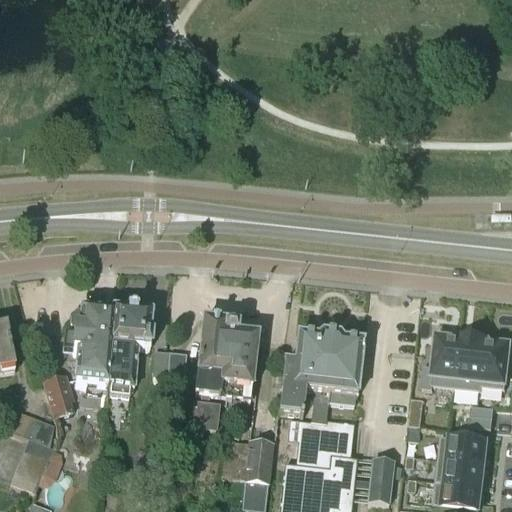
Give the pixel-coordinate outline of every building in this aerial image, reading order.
[(103,394),(110,320),(79,317),(79,318),(76,318),(70,323),(69,331),(73,336),(73,339),(63,338),(62,355),(71,356),(71,359),(76,360),(74,376),(75,376),(74,391),(103,394)] [(110,320),(103,394),(110,394),(109,401),(131,403),(136,354),(149,355),(150,343),(147,343),(149,324),(150,320),(111,317),(111,320),(110,320)] [(216,413),(206,412),(207,402),(248,407),(256,342),(235,340),(236,335),(225,334),(226,329),(202,326),(196,380),(194,401),(199,402),(198,411),(193,410),(190,434),(214,437),(216,413)] [(4,332),(0,332),(0,377),(13,375),(4,332)] [(355,403),(360,366),(362,349),(341,347),(338,342),(321,340),(317,344),(296,341),(293,370),(283,369),(282,371),(284,371),(278,419),(289,420),(285,449),(296,450),(294,472),(283,471),(278,511),(350,511),(356,466),(349,465),(353,430),(325,427),(327,410),(352,413),(353,403),(355,403)] [(422,372),(420,394),(432,396),(432,392),(455,395),(461,345),(459,345),(436,342),(432,373),(422,372)] [(461,345),(455,395),(481,398),(481,393),(479,393),(484,348),(486,348),(487,346),(469,344),(462,343),(459,343),(459,345),(461,345)] [(484,348),(479,393),(481,393),(504,395),(509,350),(486,348),(484,348)] [(151,382),(165,383),(166,358),(153,357),(151,382)] [(167,358),(165,383),(165,390),(181,392),(185,360),(167,358)] [(71,421),(60,382),(43,387),(55,426),(71,421)] [(472,411),(470,422),(493,424),(494,414),(472,411)] [(22,443),(31,422),(20,418),(11,438),(22,443)] [(235,421),(225,420),(224,431),(234,432),(235,421)] [(41,426),(31,422),(22,443),(26,445),(33,447),(41,426)] [(493,424),(470,422),(469,432),(492,435),(493,424)] [(41,426),(33,447),(44,451),(52,431),(41,426)] [(408,433),(406,447),(417,448),(418,434),(408,433)] [(440,442),(437,465),(483,471),(486,447),(440,442)] [(26,445),(22,456),(46,466),(51,454),(44,451),(33,447),(26,445)] [(249,449),(226,447),(223,488),(244,490),(241,511),(264,511),(267,492),(268,492),(273,452),(249,449)] [(22,456),(18,467),(42,477),(46,466),(22,456)] [(405,462),(403,474),(411,475),(413,463),(405,462)] [(437,465),(434,488),(481,493),(483,471),(437,465)] [(388,511),(393,468),(372,466),(370,466),(365,511),(377,511),(388,511)] [(42,477),(18,467),(13,478),(37,488),(42,477)] [(37,488),(13,478),(9,490),(33,500),(37,488)] [(407,485),(405,497),(414,498),(415,486),(407,485)] [(432,511),(478,511),(481,493),(434,488),(432,511)]
